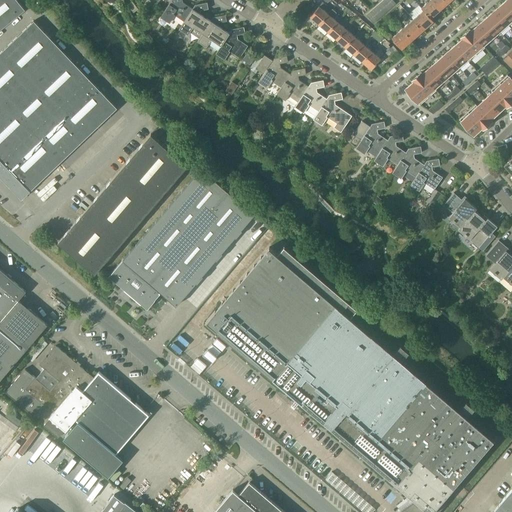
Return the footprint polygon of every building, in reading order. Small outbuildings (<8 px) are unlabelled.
[(0,0),(0,29),(25,9),(17,0),(0,0)] [(171,0),(161,16),(170,22),(175,14),(184,20),(179,28),(180,28),(185,21),(193,8),(183,1),(182,0),(171,0)] [(392,0),(384,0),(367,15),(374,23),(396,4),(392,0)] [(431,17),(439,9),(431,0),(428,0),(421,7),(431,17)] [(431,0),(439,9),(448,2),(446,0),(431,0)] [(511,0),(506,0),(503,3),(511,12),(511,0)] [(185,21),(180,28),(188,34),(190,31),(200,37),(198,40),(211,20),(201,14),(201,10),(209,8),(207,2),(195,4),(193,8),(185,21)] [(320,5),(310,16),(321,25),(330,14),(329,13),(324,9),(327,5),(323,2),(320,5)] [(511,12),(503,3),(495,10),(508,24),(511,20),(511,12)] [(359,5),(355,10),(362,15),(366,10),(359,5)] [(433,20),(431,17),(421,7),(423,9),(413,18),(423,29),(433,20)] [(330,14),(321,25),(329,32),(339,21),(333,17),(337,13),(332,9),(329,13),(330,14)] [(495,10),(487,17),(500,31),(508,24),(495,10)] [(211,20),(198,40),(207,46),(208,44),(218,50),(216,52),(216,53),(229,33),(229,32),(220,26),(219,22),(227,20),(225,13),(214,16),(211,20)] [(487,17),(479,24),(492,38),(500,31),(487,17)] [(412,38),(423,29),(413,18),(403,27),(412,38)] [(34,20),(0,52),(0,175),(21,198),(32,188),(29,184),(33,180),(37,184),(117,107),(34,20)] [(339,21),(329,32),(338,40),(347,29),(339,21)] [(479,24),(471,31),(484,45),(492,38),(479,24)] [(229,33),(216,53),(225,58),(230,51),(240,57),(248,45),(238,38),(237,34),(245,33),(244,26),(232,28),(229,32),(229,33)] [(401,48),(412,38),(403,27),(392,37),(401,48)] [(347,29),(338,40),(347,48),(356,37),(347,29)] [(455,45),(467,60),(469,62),(486,47),(484,45),(471,31),(470,29),(461,37),(462,39),(455,45)] [(356,37),(347,48),(354,54),(364,43),(356,37)] [(364,43),(354,54),(364,62),(373,51),(364,43)] [(393,45),(385,52),(391,58),(398,51),(393,45)] [(455,45),(447,52),(459,67),(467,60),(455,45)] [(373,51),(364,62),(371,69),(381,58),(373,51)] [(447,52),(439,59),(451,74),(459,67),(447,52)] [(248,53),(243,60),(251,65),(255,58),(248,53)] [(290,73),(280,66),(280,63),(288,61),(286,55),(274,57),(272,60),(264,54),(255,68),(263,73),(259,81),(264,84),(267,87),(269,84),(272,79),(280,84),(282,86),(277,93),(282,86),(283,84),(290,73)] [(439,59),(431,66),(443,81),(451,74),(439,59)] [(431,66),(423,73),(435,88),(443,81),(431,66)] [(309,85),(307,84),(299,79),(298,75),(306,73),(305,67),(293,70),(290,73),(283,84),(282,86),(277,93),(286,99),(288,96),(297,102),(295,105),(295,106),(297,103),(309,85)] [(406,88),(420,105),(437,90),(435,88),(423,73),(421,72),(413,80),(414,81),(406,88)] [(493,91),(506,105),(507,107),(511,101),(511,78),(508,74),(491,90),(493,91)] [(327,98),(317,91),(316,87),(325,86),(324,84),(323,79),(311,82),(309,85),(297,103),(295,106),(304,111),(306,109),(315,115),(313,118),(314,118),(319,110),(327,98)] [(227,88),(223,95),(229,99),(233,92),(227,88)] [(493,91),(485,99),(498,112),(506,105),(493,91)] [(319,110),(314,118),(322,124),(327,116),(337,123),(334,127),(341,131),(352,114),(335,103),(335,99),(342,98),(341,92),(329,94),(327,98),(319,110)] [(483,101),(478,106),(490,119),(498,112),(485,99),(483,101)] [(476,104),(459,119),(474,135),(482,127),(483,129),(492,121),(490,119),(478,106),(476,104)] [(388,139),(378,133),(378,129),(386,127),(385,121),(373,123),(370,126),(362,120),(353,134),(361,139),(356,146),(365,153),(368,149),(377,155),(374,159),(375,159),(380,151),(388,139)] [(81,216),(58,242),(95,273),(192,160),(187,156),(183,161),(151,133),(85,211),(81,216)] [(393,171),(398,164),(407,152),(397,145),(396,141),(404,140),(403,133),(391,136),(388,139),(380,151),(375,159),(383,165),(388,157),(398,164),(393,171),(393,172),(393,171)] [(424,164),(415,157),(414,154),(422,152),(421,145),(409,148),(407,152),(398,164),(393,171),(393,172),(402,177),(407,170),(416,176),(411,184),(416,176),(424,164)] [(416,176),(411,184),(420,190),(425,182),(435,189),(443,177),(433,170),(432,166),(440,165),(439,158),(427,160),(424,164),(416,176)] [(177,305),(255,214),(202,168),(110,274),(149,308),(162,292),(177,305)] [(438,191),(434,196),(439,200),(444,195),(438,191)] [(454,192),(444,204),(453,212),(449,216),(461,226),(459,229),(461,226),(475,210),(477,207),(465,197),(463,200),(454,192)] [(80,207),(76,212),(81,216),(85,211),(80,207)] [(461,226),(459,229),(470,239),(479,246),(483,250),(496,235),(492,232),(498,225),(488,217),(487,219),(475,210),(477,208),(477,207),(475,210),(461,226)] [(417,221),(411,228),(417,233),(424,223),(420,220),(417,221)] [(499,240),(486,254),(496,262),(490,269),(501,279),(511,266),(511,254),(507,250),(508,248),(499,240)] [(270,247),(207,321),(419,502),(417,505),(414,501),(400,511),(399,511),(438,511),(445,504),(444,498),(450,491),(449,490),(485,448),(486,449),(495,438),(468,416),(475,408),(467,401),(460,409),(402,360),(409,352),(401,345),(394,353),(352,317),(358,309),(350,302),(343,296),(284,246),(278,254),(277,254),(270,247)] [(501,279),(499,282),(510,292),(511,289),(511,266),(501,279)] [(0,380),(28,347),(48,324),(19,298),(26,290),(0,267),(0,380)] [(440,280),(436,285),(441,289),(445,285),(440,280)] [(26,369),(7,392),(36,417),(48,404),(55,410),(50,416),(51,417),(44,425),(58,437),(66,429),(66,430),(76,418),(80,421),(64,439),(109,477),(124,459),(116,453),(149,414),(99,371),(94,377),(56,345),(49,353),(50,353),(47,356),(46,356),(39,364),(45,368),(37,378),(35,377),(26,369)] [(286,511),(250,481),(239,494),(234,489),(213,511),(286,511)] [(511,511),(511,486),(489,511),(511,511)] [(139,511),(125,501),(117,511),(139,511)]
